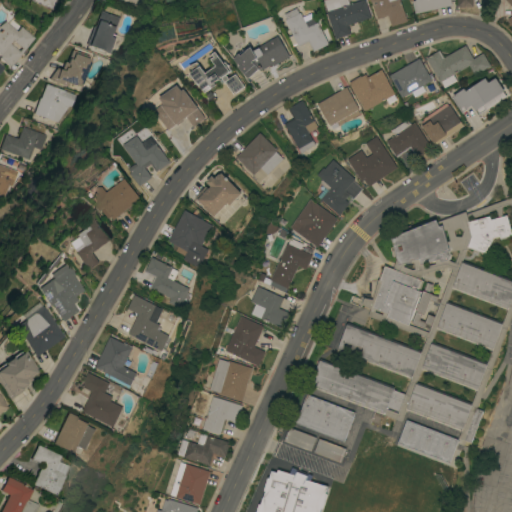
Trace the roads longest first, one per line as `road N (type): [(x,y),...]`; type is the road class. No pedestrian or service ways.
road 1 (residential): [(511,56),(476,31),(435,30),(290,85),(219,131),(162,203),(36,397),(0,435)]
road 2 (tertiary): [(511,116),(395,194),(350,241),(220,511)]
road 3 (residential): [(83,0),(75,22),(0,115)]
